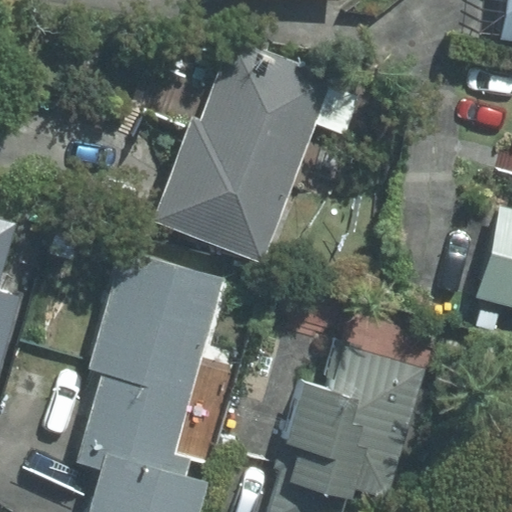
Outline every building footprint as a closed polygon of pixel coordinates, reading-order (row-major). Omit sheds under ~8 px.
[(215,28),(149,208),(266,251),(314,121),(337,129),(352,87),(323,76),(326,69),(215,28)] [(511,201),(500,198),(476,295),(511,303),(511,201)] [(0,262),(12,217),(0,213),(0,357),(17,295),(0,290),(0,262)] [(222,271),(126,244),(85,359),(102,366),(70,455),(95,464),(80,505),(100,511),(192,511),(205,476),(188,469),(192,456),(175,450),(222,271)] [(423,362),(336,335),(323,377),(302,371),(259,511),(345,511),(352,493),(381,502),(423,362)]
